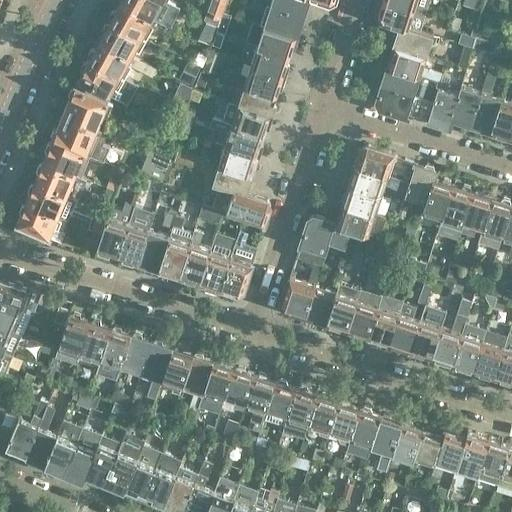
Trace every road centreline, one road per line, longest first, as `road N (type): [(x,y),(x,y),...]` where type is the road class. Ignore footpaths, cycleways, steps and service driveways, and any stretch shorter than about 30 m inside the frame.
road 1 (residential): [(251,327),(511,414)]
road 2 (residential): [(0,245),(251,327)]
road 3 (residential): [(251,327),(326,109)]
road 4 (residential): [(511,167),(326,109)]
road 5 (tertiary): [(0,127),(56,0)]
